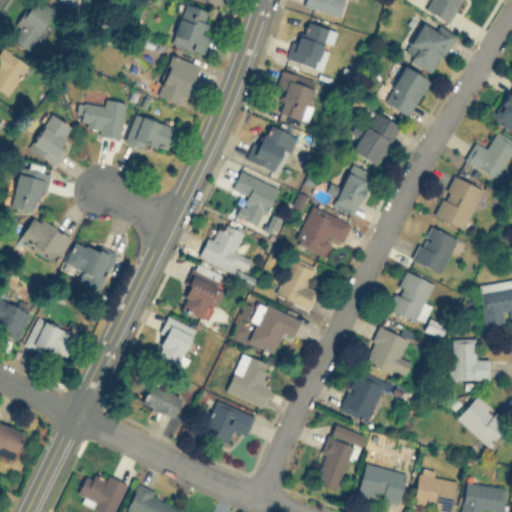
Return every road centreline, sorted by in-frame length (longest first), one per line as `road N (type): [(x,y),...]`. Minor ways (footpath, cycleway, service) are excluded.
road 1 (tertiary): [(258,0),(217,118),(23,511)]
road 2 (residential): [(257,498),(407,183),(511,8)]
road 3 (residential): [(0,374),(296,511)]
